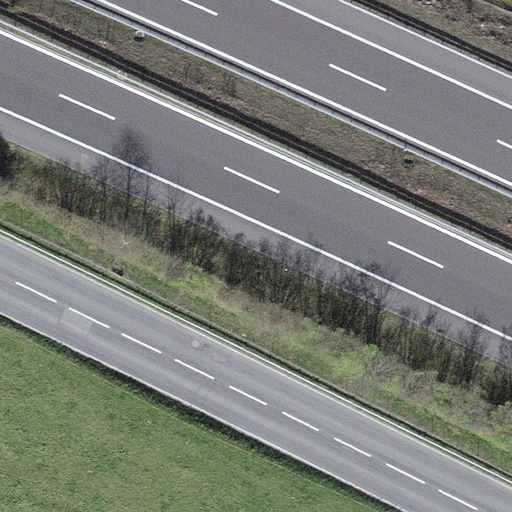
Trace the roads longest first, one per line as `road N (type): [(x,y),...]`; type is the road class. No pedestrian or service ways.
road 1 (motorway): [(0,75),(511,305)]
road 2 (primary): [(0,276),(474,511)]
road 3 (motorway): [(511,147),(184,0)]
